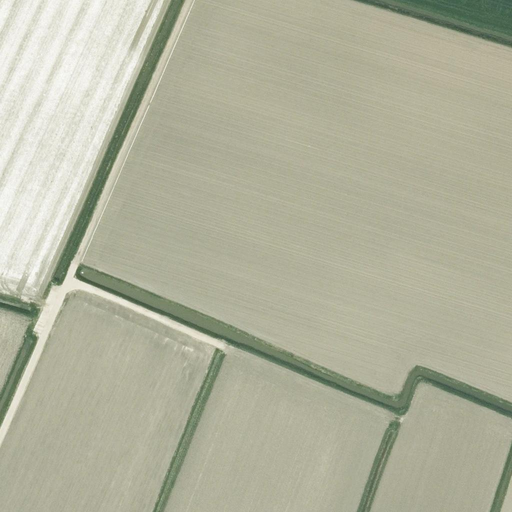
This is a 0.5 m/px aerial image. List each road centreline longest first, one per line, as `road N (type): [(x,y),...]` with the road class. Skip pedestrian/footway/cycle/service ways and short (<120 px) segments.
road 1 (track): [(0,431),(74,264)]
road 2 (track): [(68,278),(220,345)]
